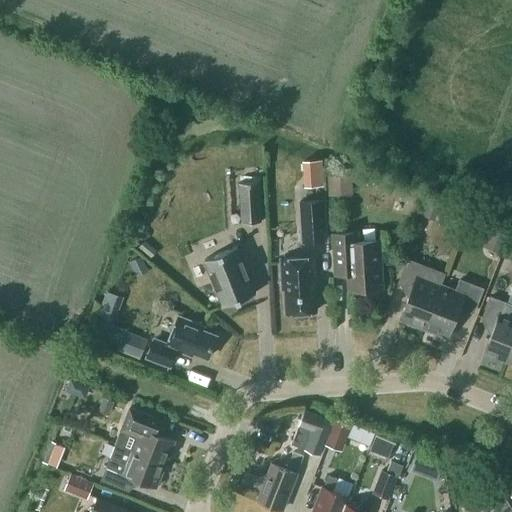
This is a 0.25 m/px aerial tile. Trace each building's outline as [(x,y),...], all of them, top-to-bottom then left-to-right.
[(327,175),(329,195),(353,193),(352,173),(327,175)] [(238,181),(241,221),(261,220),(258,180),(238,181)] [(324,198),(299,200),(302,242),(327,240),(324,198)] [(496,230),(490,245),(502,250),(508,235),(496,230)] [(359,241),(358,231),(332,232),(335,273),(349,272),(350,289),(382,287),(379,239),(359,241)] [(255,292),(237,245),(205,258),(223,305),(255,292)] [(146,262),(142,253),(129,259),(134,268),(146,262)] [(316,282),(315,256),(281,258),(283,288),(285,288),(287,312),(316,310),(314,282),(316,282)] [(400,318),(424,327),(441,284),(445,273),(408,258),(398,282),(412,287),(400,318)] [(456,290),(441,284),(424,327),(448,336),(460,305),(473,311),(483,287),(460,279),(456,290)] [(119,318),(128,295),(111,288),(102,311),(119,318)] [(506,359),(511,343),(511,304),(490,296),(481,318),(495,324),(485,351),(506,359)] [(167,343),(154,337),(147,356),(169,365),(176,348),(191,354),(193,351),(208,357),(216,334),(202,328),(203,325),(179,315),(167,343)] [(118,347),(140,355),(148,335),(126,326),(118,347)] [(114,398),(103,394),(98,409),(109,413),(114,398)] [(128,407),(115,443),(132,449),(166,462),(175,440),(150,431),(155,417),(128,407)] [(333,420),(304,409),(291,443),(319,455),(333,420)] [(335,420),(326,443),(342,449),(350,426),(335,420)] [(128,489),(133,476),(157,486),(166,462),(132,449),(115,443),(101,479),(128,489)] [(287,468),(272,462),(267,475),(265,474),(261,476),(258,484),(260,488),(261,489),(257,499),(282,508),(303,455),(293,451),(287,468)] [(425,472),(431,458),(418,452),(412,467),(425,472)] [(47,453),(44,461),(54,465),(57,457),(47,453)] [(391,460),(386,471),(397,476),(401,464),(391,460)] [(381,469),(372,492),(388,498),(397,476),(386,471),(381,469)] [(93,481),(71,473),(65,488),(87,497),(93,481)] [(323,486),(313,511),(340,511),(345,503),(348,496),(332,489),(337,478),(328,474),(324,486),(323,486)] [(511,511),(511,508),(503,493),(481,506),(484,511),(511,511)] [(360,509),(345,503),(340,511),(368,511),(373,500),(365,497),(360,509)] [(131,511),(97,498),(91,511),(131,511)]
